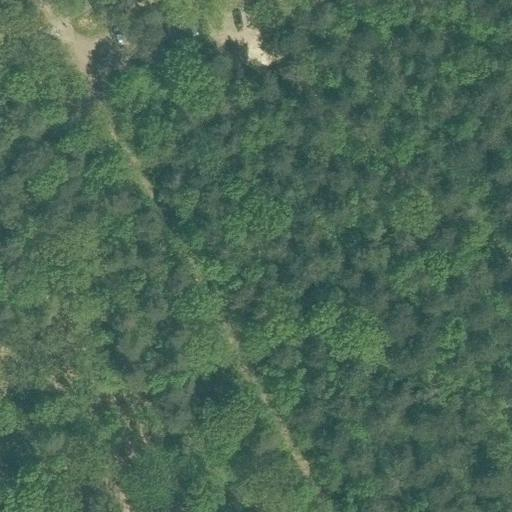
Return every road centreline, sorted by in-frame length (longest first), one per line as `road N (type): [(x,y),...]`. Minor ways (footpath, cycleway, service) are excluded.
road 1 (track): [(89,81),(326,511)]
road 2 (track): [(253,32),(296,91),(511,276)]
